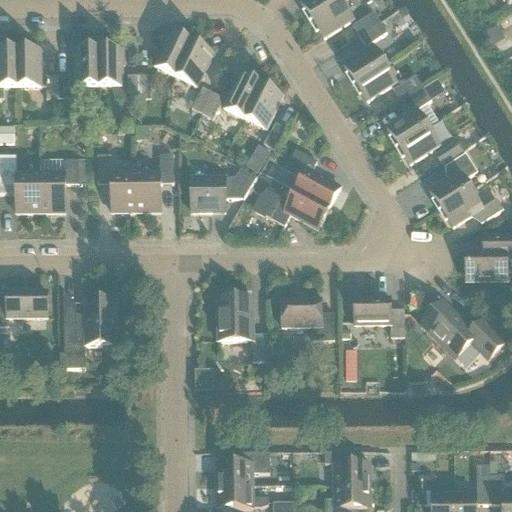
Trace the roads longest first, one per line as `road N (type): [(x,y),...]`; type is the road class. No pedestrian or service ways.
road 1 (residential): [(173,260),(396,255),(404,240),(262,22),(226,8),(95,8)]
road 2 (residential): [(175,511),(173,260)]
road 3 (residential): [(0,263),(173,260)]
